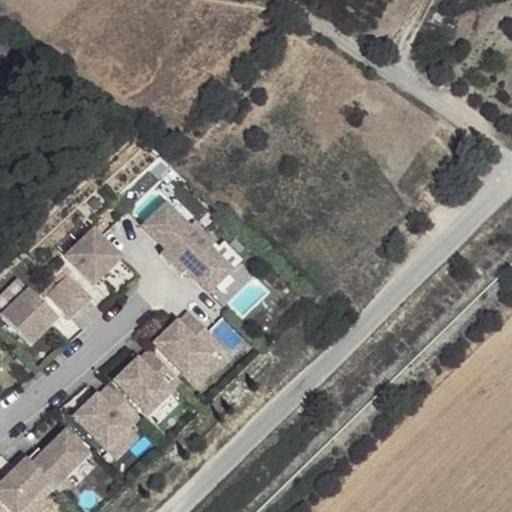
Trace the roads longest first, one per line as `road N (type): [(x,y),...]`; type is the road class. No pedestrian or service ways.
road 1 (unclassified): [(165,511),(511,175)]
road 2 (residential): [(511,171),(293,0)]
road 3 (residential): [(0,425),(162,295)]
